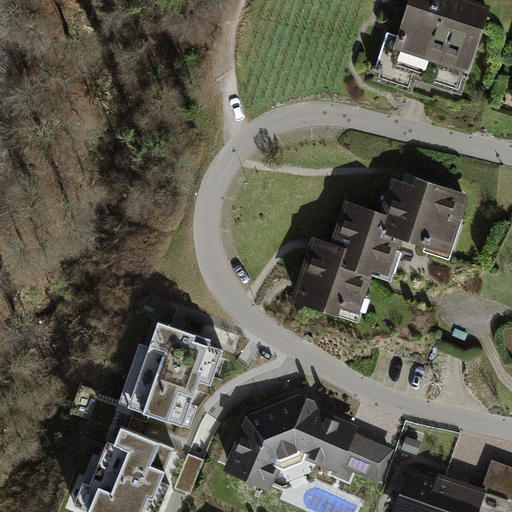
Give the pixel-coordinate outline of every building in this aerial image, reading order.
[(423,0),(415,0),(404,34),(473,57),(485,21),(423,0)] [(404,34),(397,54),(466,77),(473,57),(404,34)] [(466,77),(397,54),(389,76),(459,100),(466,77)] [(383,235),(402,242),(450,257),(469,195),(402,173),(388,215),(383,235)] [(390,282),(402,242),(383,235),(388,215),(344,201),(331,242),(312,236),(291,302),(358,323),(372,277),(390,282)] [(201,384),(215,388),(227,353),(215,349),(218,340),(158,320),(128,411),(185,430),(201,384)] [(298,396),(245,420),(223,473),(270,493),(281,468),(286,471),(301,466),(305,460),(330,471),(328,475),(351,484),(356,474),(380,483),(393,449),(357,435),(361,426),(319,409),(318,403),(298,396)] [(163,481),(175,450),(122,429),(99,487),(86,482),(74,511),(77,511),(162,511),(173,485),(163,481)] [(511,511),(511,467),(492,461),(482,490),(437,476),(435,482),(408,473),(395,511),(511,511)]
